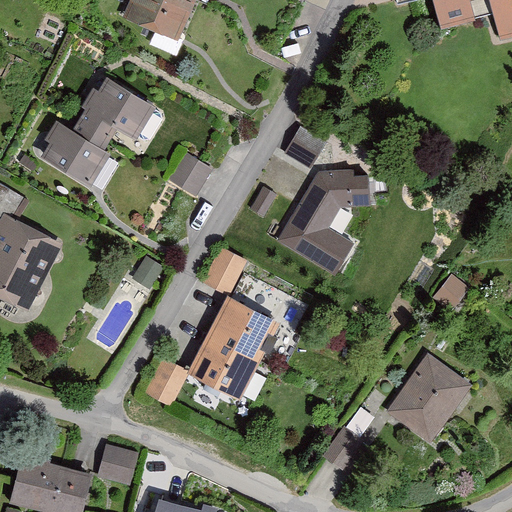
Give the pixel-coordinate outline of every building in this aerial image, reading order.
[(128,0),(122,16),(181,42),(199,0),(128,0)] [(430,0),(398,0),(401,12),(432,5),(430,0)] [(511,0),(435,0),(446,37),(496,24),(503,51),(511,48),(511,0)] [(92,117),(87,127),(118,146),(122,139),(145,152),(166,116),(114,86),(106,100),(98,95),(87,114),(92,117)] [(118,146),(87,127),(80,139),(61,128),(49,148),(56,152),(48,166),(98,195),(117,163),(110,159),(118,146)] [(304,136),(288,162),(314,177),(330,151),(304,136)] [(190,160),(175,187),(202,202),(217,176),(190,160)] [(358,187),(358,178),(325,179),(283,250),(340,284),(360,251),(333,235),(346,214),(375,213),(374,186),(358,187)] [(0,183),(0,216),(2,217),(5,213),(13,218),(24,197),(0,183)] [(266,192),(252,214),(268,223),(281,202),(266,192)] [(2,217),(0,221),(0,297),(27,312),(63,245),(13,218),(5,213),(2,217)] [(227,253),(206,288),(232,303),(252,268),(227,253)] [(150,262),(137,282),(156,294),(169,273),(150,262)] [(458,280),(437,303),(455,318),(476,295),(458,280)] [(270,323),(236,305),(218,340),(269,367),(274,359),(279,361),(286,347),(282,345),(291,327),(273,318),(270,323)] [(269,367),(218,340),(197,379),(247,405),(256,388),(263,392),(270,380),(264,376),(269,367)] [(434,360),(392,417),(437,450),(480,393),(434,360)] [(165,361),(146,396),(175,411),(193,377),(165,361)] [(363,434),(374,412),(358,404),(348,426),(363,434)] [(347,433),(328,459),(348,475),(368,449),(347,433)] [(143,456),(110,447),(102,480),(134,488),(143,456)] [(14,508),(29,511),(90,511),(98,480),(56,469),(57,466),(27,458),(14,508)] [(204,511),(161,499),(157,511),(204,511)]
